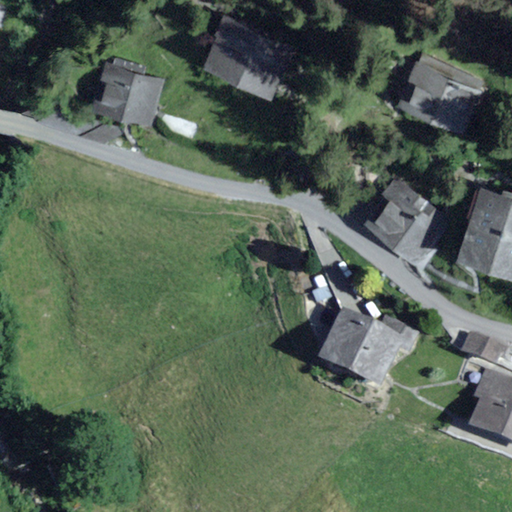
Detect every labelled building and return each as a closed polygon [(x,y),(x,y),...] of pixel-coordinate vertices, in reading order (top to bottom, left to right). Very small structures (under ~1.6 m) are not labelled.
[(280,49),(211,15),(189,58),(258,92),(280,49)] [(479,79),(415,52),(394,102),(459,129),(479,79)] [(138,120),(153,81),(98,60),(83,100),(138,120)] [(443,218),(392,176),(357,219),(409,260),(443,218)] [(511,198),(472,183),(446,254),(509,278),(511,269),(511,198)] [(371,332),(332,314),(307,367),(369,396),(392,347),(404,353),(412,335),(377,319),(371,332)] [(500,353),(460,335),(451,354),(484,370),(487,362),(494,365),(500,353)] [(511,455),(511,384),(480,370),(466,401),(472,404),(459,432),(511,455)]
